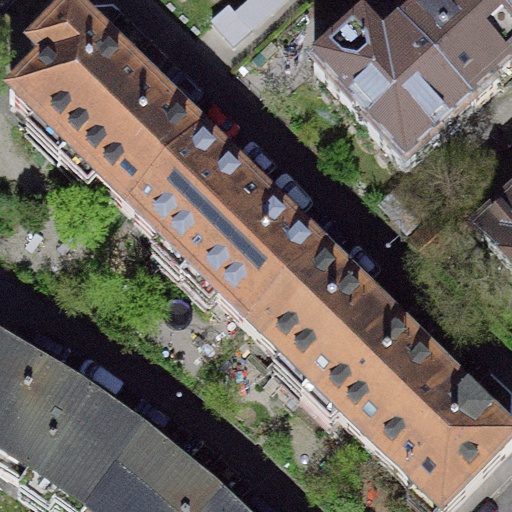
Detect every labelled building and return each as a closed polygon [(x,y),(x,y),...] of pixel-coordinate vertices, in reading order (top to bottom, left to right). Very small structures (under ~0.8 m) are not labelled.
[(511,36),(479,0),(439,0),(398,37),(470,117),(511,79),(511,36)] [(511,0),(479,0),(511,36),(511,0)] [(129,219),(202,144),(137,80),(71,17),(32,57),(45,70),(11,104),(129,219)] [(470,117),(398,37),(382,52),(362,30),(314,74),(406,176),(454,132),(470,117)] [(262,203),(202,144),(129,219),(250,338),(323,263),(262,203)] [(469,211),(459,200),(410,244),(431,267),(480,223),(469,211)] [(511,212),(482,240),(511,274),(511,212)] [(323,263),(250,338),(372,456),(445,381),(384,322),(323,263)] [(67,511),(96,511),(145,445),(80,400),(68,392),(0,352),(0,467),(24,481),(67,511)] [(511,447),(458,394),(445,381),(372,456),(428,511),(454,511),(511,452),(511,447)] [(225,511),(215,503),(145,445),(96,511),(225,511)]
